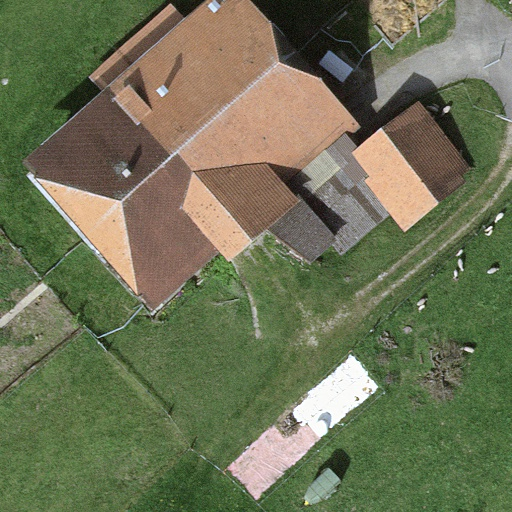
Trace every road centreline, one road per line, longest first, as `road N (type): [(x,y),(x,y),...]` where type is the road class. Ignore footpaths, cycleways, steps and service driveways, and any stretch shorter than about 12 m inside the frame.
road 1 (track): [(511,157),(444,243),(204,463)]
road 2 (track): [(367,93),(479,48)]
